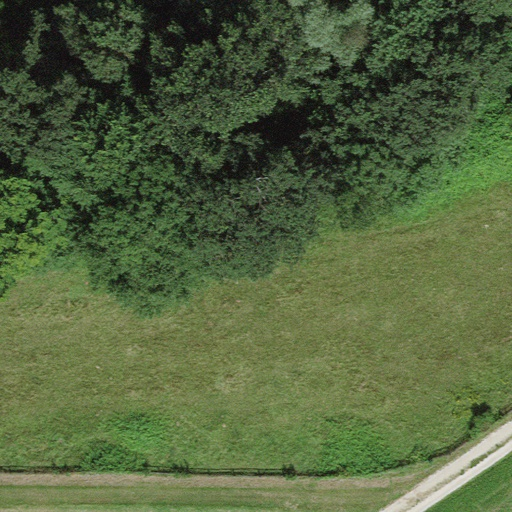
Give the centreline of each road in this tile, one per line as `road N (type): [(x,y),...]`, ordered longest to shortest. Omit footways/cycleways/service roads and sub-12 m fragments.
road 1 (track): [(0,490),(384,497)]
road 2 (track): [(362,511),(511,411)]
